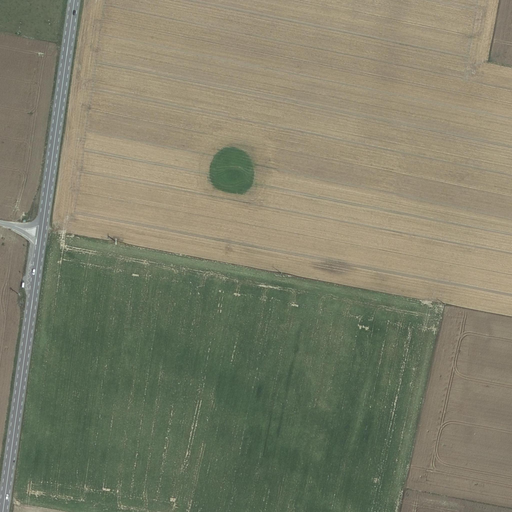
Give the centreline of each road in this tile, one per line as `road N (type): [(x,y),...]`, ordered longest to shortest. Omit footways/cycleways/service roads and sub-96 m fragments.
road 1 (primary): [(2,511),(41,230)]
road 2 (primary): [(41,230),(74,0)]
